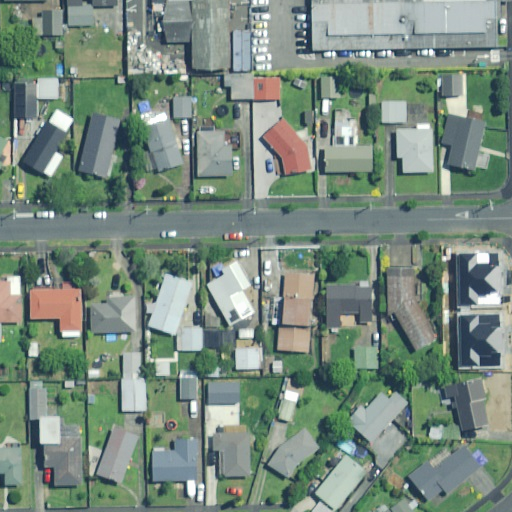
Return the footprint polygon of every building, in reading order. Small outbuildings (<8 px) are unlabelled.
[(117,6),(116,0),(66,0),(67,26),(94,25),(93,7),(117,6)] [(223,0),(214,0),(161,1),(162,43),(185,43),(185,66),(226,65),(225,33),(223,0)] [(321,3),(305,4),(306,55),(487,50),(485,0),(420,0),(421,1),(321,3)] [(63,35),(63,12),(44,12),(44,35),(63,35)] [(232,90),(232,100),(281,100),(281,76),(223,75),(223,90),(232,90)] [(340,99),(340,77),(322,76),(321,98),(340,99)] [(438,76),(438,93),(444,93),(444,96),(464,96),(464,76),(438,76)] [(37,119),(38,80),(16,79),(15,118),(37,119)] [(58,100),(59,80),(39,79),(39,99),(58,100)] [(192,117),(190,98),(171,100),(172,119),(192,117)] [(406,123),(406,102),(382,102),(382,122),(406,123)] [(120,120),(93,114),(80,172),(107,178),(120,120)] [(484,122),(447,116),(443,144),(453,146),(450,166),(476,171),(484,122)] [(307,146),(284,119),(264,136),(283,160),(286,175),(310,171),(307,146)] [(152,150),(142,153),(148,172),(158,169),(159,172),(184,164),(170,120),(145,127),(152,150)] [(43,173),(67,133),(49,122),(25,162),(43,173)] [(336,147),(357,147),(357,122),(336,122),(336,147)] [(433,172),(432,125),(417,125),(418,130),(397,130),(398,158),(403,158),(404,173),(433,172)] [(214,135),(214,127),(198,127),(199,176),(232,176),(232,148),(240,148),(240,135),(214,135)] [(0,157),(9,142),(0,136),(0,169),(3,164),(0,161),(0,157)] [(357,147),(336,147),(326,147),(327,173),(373,172),(373,147),(357,147)] [(251,287),(238,263),(224,270),(227,275),(208,285),(231,326),(254,313),(243,291),(251,287)] [(494,312),(473,267),(447,280),(468,324),(494,312)] [(389,268),(387,312),(396,313),(417,352),(437,341),(414,301),(416,270),(389,268)] [(315,275),(286,273),(284,300),(275,300),(273,325),(280,325),(278,350),(310,352),(315,275)] [(147,304),(146,313),(154,314),(150,327),(176,335),(193,283),(166,275),(157,304),(147,304)] [(21,304),(20,277),(8,278),(8,281),(0,281),(0,342),(2,343),(1,323),(24,322),(23,304),(21,304)] [(372,323),(372,286),(327,285),(327,328),(341,329),(341,313),(361,314),(361,323),(372,323)] [(32,293),(27,293),(27,300),(32,300),(32,319),(61,319),(61,337),(81,337),(81,290),(32,290),(32,293)] [(137,296),(108,296),(108,305),(92,305),(92,333),(137,333),(137,296)] [(202,328),(180,328),(180,351),(202,351),(202,328)] [(38,343),(29,344),(29,357),(38,357),(38,343)] [(379,368),(378,345),(357,345),(357,369),(379,368)] [(480,367),(480,347),(461,347),(460,379),(474,379),(475,367),(480,367)] [(260,351),(238,349),(237,369),(259,370),(260,351)] [(140,378),(122,378),(122,411),(146,411),(146,378),(140,378)] [(302,383),(287,378),(275,417),(290,422),(302,383)] [(196,380),(183,380),(183,400),(197,399),(196,380)] [(458,402),(452,403),(453,409),(459,408),(464,431),(489,425),(484,399),(486,399),(482,380),(446,388),(448,398),(457,396),(458,402)] [(40,445),(45,444),(46,468),(56,468),(57,486),(82,485),(80,436),(61,437),(60,417),(47,417),(46,381),(28,382),(30,422),(39,422),(40,445)] [(239,405),(239,384),(210,384),(210,404),(239,405)] [(408,404),(396,393),(390,400),(382,393),(367,410),(362,406),(348,422),(372,443),(408,404)] [(459,425),(433,424),(432,439),(459,440),(459,425)] [(138,436),(114,427),(97,475),(122,484),(138,436)] [(320,448),(305,430),(281,445),(268,465),(288,478),(291,472),(320,448)] [(481,440),(480,432),(465,434),(466,441),(481,440)] [(250,433),(214,433),(214,452),(223,451),(223,477),(250,477),(250,433)] [(197,440),(176,440),(176,453),(154,453),(154,481),(197,482),(197,440)] [(480,469),(464,448),(435,471),(428,462),(409,477),(429,502),(443,490),(447,495),(480,469)] [(23,486),(23,450),(0,449),(0,474),(5,474),(5,486),(23,486)] [(367,473),(347,456),(316,494),(336,510),(367,473)] [(392,511),(413,511),(418,507),(409,496),(392,510),(392,511)] [(332,511),(320,503),(312,511),(332,511)]
